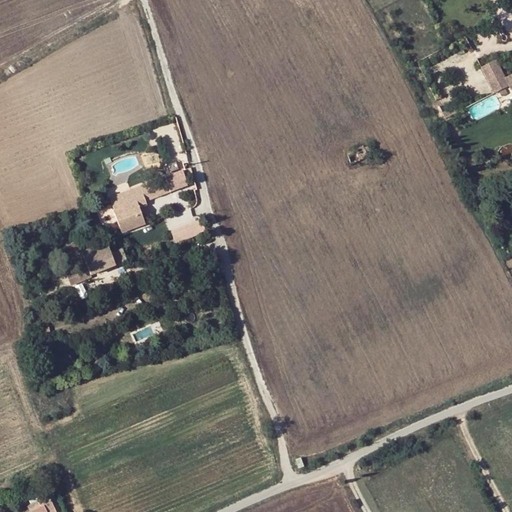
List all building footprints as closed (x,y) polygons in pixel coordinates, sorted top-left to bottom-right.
[(495,65),(481,73),(494,98),(508,91),(505,84),(495,65)] [(452,113),(440,119),(443,125),(455,119),(452,113)] [(187,187),(180,166),(130,189),(135,201),(113,211),(122,235),(146,225),(141,210),(148,207),(146,202),(170,192),(171,195),(187,187)] [(135,201),(130,189),(108,198),(113,211),(135,201)] [(177,243),(204,232),(199,219),(172,231),(177,243)] [(111,254),(107,243),(71,258),(74,266),(84,262),(91,276),(127,261),(122,250),(111,254)] [(43,332),(36,334),(39,341),(45,339),(43,332)] [(24,502),(27,510),(36,506),(32,498),(24,502)] [(47,511),(45,504),(44,503),(36,506),(27,510),(26,511),(22,511),(47,511)]
